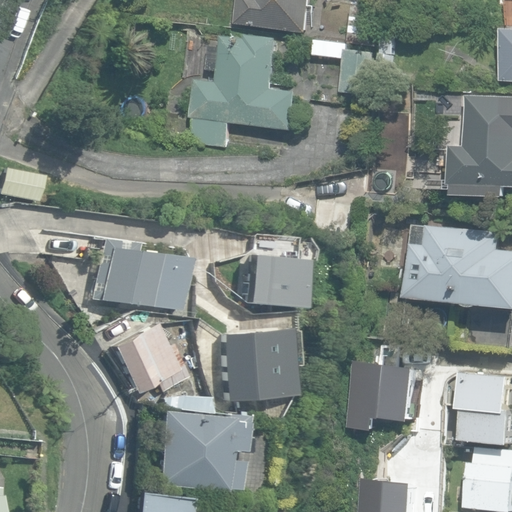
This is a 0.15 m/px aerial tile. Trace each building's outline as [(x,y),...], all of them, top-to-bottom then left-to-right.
[(240,0),(237,23),(308,32),(312,0),(240,0)] [(349,42),(378,46),(383,10),(354,6),(349,42)] [(502,81),(511,81),(511,30),(504,30),(502,81)] [(193,142),(227,146),(230,122),(294,130),(299,92),(275,89),(282,39),(249,35),(249,39),(224,36),(222,48),(211,47),(208,69),(219,71),(217,82),(197,80),(192,118),(196,118),(193,142)] [(341,92),(372,96),(377,52),(351,49),(351,44),(317,40),(315,55),(345,58),(341,92)] [(377,78),(392,80),(395,55),(381,53),(377,78)] [(452,185),(511,185),(511,95),(467,95),(467,146),(453,146),(452,185)] [(0,181),(0,192),(33,201),(39,176),(3,168),(0,181)] [(312,227),(350,234),(355,206),(317,199),(312,227)] [(502,232),(427,225),(425,243),(411,241),(406,298),(511,307),(511,251),(501,250),(502,232)] [(174,310),(181,257),(127,250),(128,242),(94,238),(86,299),(174,310)] [(240,261),(235,310),(292,315),(296,267),(240,261)] [(467,344),(511,348),(511,316),(470,313),(467,344)] [(124,379),(132,392),(152,380),(158,390),(178,379),(182,376),(162,343),(157,346),(143,322),(104,345),(124,379)] [(276,334),(210,339),(215,411),(281,406),(276,334)] [(511,444),(511,408),(511,407),(511,376),(465,371),(461,408),(465,408),(462,440),(511,444)] [(154,483),(215,488),(215,486),(216,487),(216,486),(227,487),(230,460),(219,459),(220,448),(236,449),(238,436),(233,436),(235,413),(218,412),(218,415),(175,412),(175,408),(204,412),(202,397),(174,395),(138,399),(138,427),(159,418),(154,483)] [(131,511),(198,511),(199,511),(181,509),(183,496),(134,491),(131,511)]
